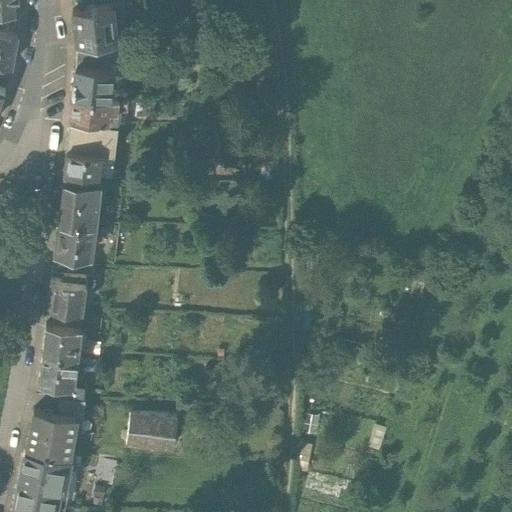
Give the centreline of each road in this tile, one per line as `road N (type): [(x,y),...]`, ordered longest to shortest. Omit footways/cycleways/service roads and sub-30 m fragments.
road 1 (track): [(292,511),(287,153),(262,0)]
road 2 (residential): [(11,187),(24,206),(31,254),(0,498)]
road 3 (residential): [(11,187),(38,105),(42,0)]
